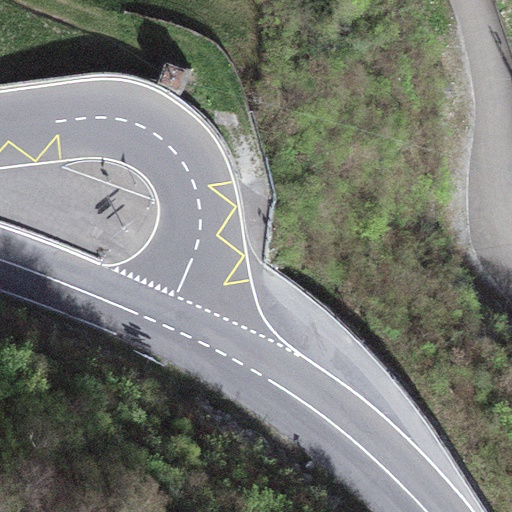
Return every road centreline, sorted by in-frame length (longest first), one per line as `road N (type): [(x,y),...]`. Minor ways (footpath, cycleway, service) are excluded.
road 1 (motorway): [(511,505),(0,154)]
road 2 (tertiary): [(0,129),(87,117),(132,124),(164,142),(191,178),(198,241),(162,326)]
road 3 (primary): [(423,511),(346,434),(269,380),(162,326)]
road 4 (residential): [(511,253),(493,69),(472,0)]
road 5 (primary): [(162,326),(0,261)]
